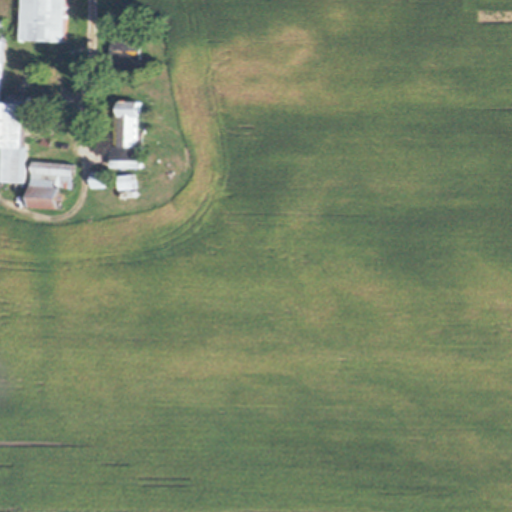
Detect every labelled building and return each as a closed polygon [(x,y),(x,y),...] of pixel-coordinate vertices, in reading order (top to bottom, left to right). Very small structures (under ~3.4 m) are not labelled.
[(70,0),(68,40),(24,38),(26,0),(70,0)] [(6,97),(0,96),(0,39),(9,40),(6,97)] [(115,40),(145,41),(144,65),(126,64),(126,60),(114,60),(115,40)] [(166,84),(159,86),(156,78),(162,75),(166,84)] [(32,95),(32,102),(34,102),(31,181),(0,180),(2,120),(0,120),(0,110),(3,110),(3,100),(12,101),(12,94),(32,95)] [(147,143),(147,167),(116,167),(117,144),(119,144),(119,114),(124,114),(124,99),(146,100),(145,115),(142,115),(141,143),(147,143)] [(79,174),(78,189),(66,189),(65,208),(36,206),(37,184),(38,171),(39,159),(80,162),(79,174)] [(117,170),(117,182),(112,182),(112,187),(97,187),(97,170),(117,170)] [(141,189),(126,190),(125,176),(141,175),(141,189)]
